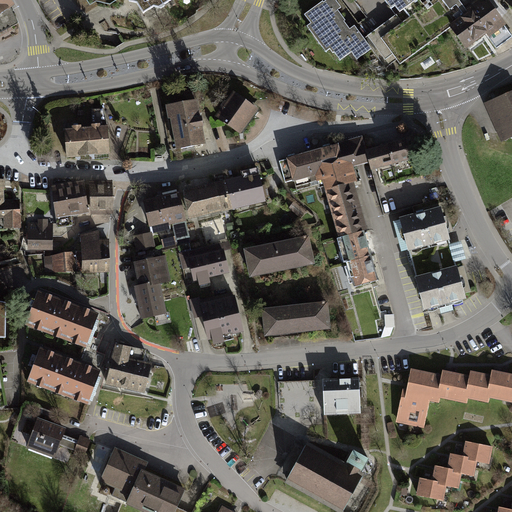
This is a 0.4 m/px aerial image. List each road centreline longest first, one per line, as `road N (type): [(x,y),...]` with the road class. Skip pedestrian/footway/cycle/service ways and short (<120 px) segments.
road 1 (residential): [(511,295),(437,340),(187,360)]
road 2 (residential): [(393,109),(382,120),(291,137),(220,167),(124,173)]
road 3 (residential): [(124,173),(112,236),(116,318),(136,343),(187,360)]
road 4 (secondary): [(437,99),(318,81),(233,36)]
road 5 (secondary): [(233,36),(34,81)]
road 6 (residential): [(437,99),(474,216),(511,276)]
road 7 (secondary): [(34,81),(61,90),(222,65)]
road 8 (residential): [(187,360),(190,433),(270,511)]
road 9 (secondary): [(222,65),(292,93),(393,109)]
